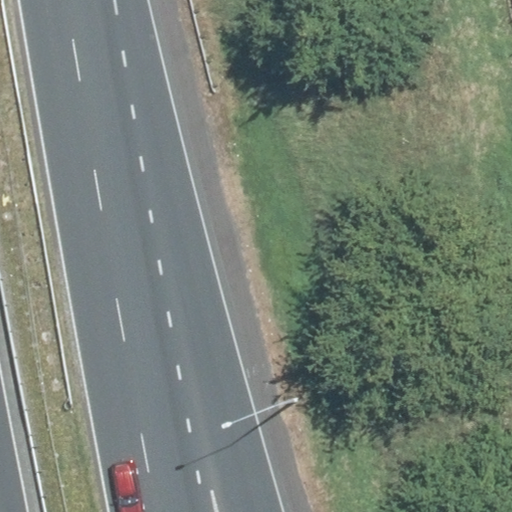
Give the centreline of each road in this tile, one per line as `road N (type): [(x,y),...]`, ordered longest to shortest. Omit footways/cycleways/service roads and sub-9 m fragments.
road 1 (motorway): [(83,0),(248,511)]
road 2 (motorway): [(135,0),(253,511)]
road 3 (motorway): [(71,0),(164,511)]
